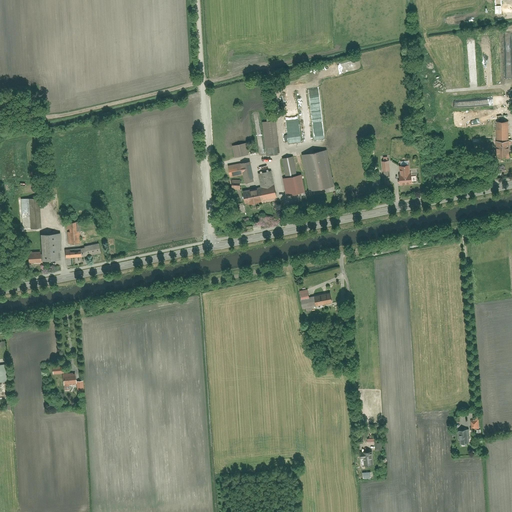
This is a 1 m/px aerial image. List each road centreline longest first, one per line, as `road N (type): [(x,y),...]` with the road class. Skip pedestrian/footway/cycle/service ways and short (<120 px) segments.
road 1 (unclassified): [(0,326),(511,222)]
road 2 (tertiary): [(511,185),(213,247)]
road 3 (unclassified): [(198,0),(213,247)]
road 4 (tertiary): [(213,247),(0,291)]
